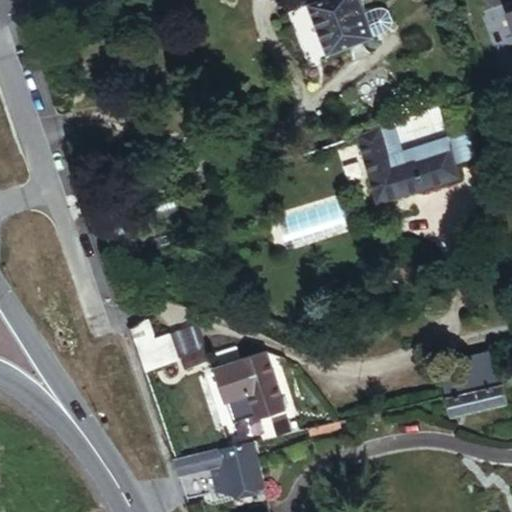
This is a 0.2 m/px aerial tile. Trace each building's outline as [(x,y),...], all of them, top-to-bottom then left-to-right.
[(359,0),(324,0),(309,6),(327,57),(374,40),(364,15),(360,3),(359,0)] [(375,10),(364,15),(374,40),(385,35),(390,31),(392,24),(388,13),(382,10),(375,10)] [(511,76),(503,80),(509,95),(511,93),(511,76)] [(456,99),(353,132),(376,204),(457,178),(453,166),(475,158),(456,99)] [(116,257),(139,249),(128,217),(104,225),(116,257)] [(141,321),(125,330),(140,373),(175,361),(167,339),(150,345),(141,321)] [(438,363),(446,397),(502,384),(494,350),(438,363)] [(227,441),(230,448),(245,444),(242,433),(235,435),(230,424),(254,417),(255,420),(281,413),(263,353),(217,367),(225,395),(216,398),(214,395),(184,410),(205,451),(227,441)] [(502,384),(446,397),(450,417),(506,404),(502,384)] [(230,448),(195,456),(199,472),(221,468),(228,493),(260,487),(251,443),(245,444),(230,448)]
